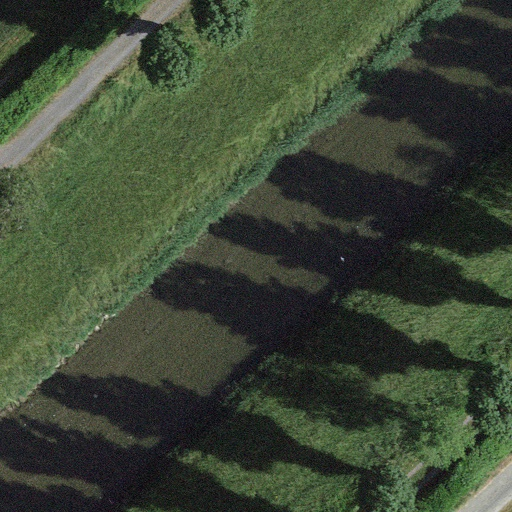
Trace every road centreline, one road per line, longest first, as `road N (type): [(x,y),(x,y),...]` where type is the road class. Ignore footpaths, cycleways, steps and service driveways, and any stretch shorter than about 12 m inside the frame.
road 1 (track): [(0,277),(305,0)]
road 2 (track): [(0,129),(152,0)]
road 3 (track): [(511,382),(370,511)]
